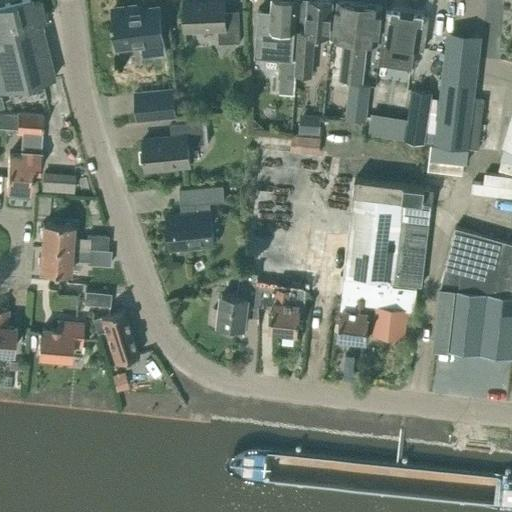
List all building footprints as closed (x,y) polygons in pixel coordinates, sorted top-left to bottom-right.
[(31,3),(30,0),(18,0),(0,4),(0,89),(54,77),(40,23),(44,21),(40,1),(31,3)] [(219,43),(240,42),(239,11),(225,11),(224,0),(187,0),(184,0),(185,29),(218,28),(219,43)] [(256,52),(255,57),(280,58),(282,59),(279,93),(294,94),(296,74),(297,60),(296,60),(293,59),(296,18),(301,18),(307,18),(308,0),(272,0),(272,10),(259,9),(256,52)] [(297,60),(296,74),(313,75),(316,42),(318,43),(319,35),(330,35),(333,1),(323,0),(308,0),(307,18),(306,33),(300,33),(298,33),(296,60),(297,60)] [(339,80),(351,81),(360,4),(338,1),(334,37),(343,38),(339,80)] [(166,56),(160,8),(159,4),(142,6),(141,2),(112,6),(118,50),(141,47),(142,59),(166,56)] [(382,6),(360,4),(351,81),(362,82),(366,41),(378,42),(382,6)] [(382,42),(379,63),(387,64),(412,68),(416,46),(424,48),(429,16),(425,16),(425,12),(392,7),(392,11),(387,10),(382,42)] [(448,43),(436,144),(468,148),(480,47),(448,43)] [(350,83),(346,118),(366,120),(370,85),(350,83)] [(174,89),(136,93),(138,119),(176,115),(174,89)] [(432,92),(412,89),(405,139),(424,142),(432,92)] [(475,99),(470,147),(479,148),(485,100),(475,99)] [(39,171),(43,127),(44,113),(18,111),(16,131),(23,132),(21,155),(9,153),(6,189),(30,191),(32,170),(39,171)] [(322,114),(301,113),(299,132),(320,134),(322,114)] [(511,115),(502,146),(511,149),(511,115)] [(171,123),(172,137),(144,139),(143,139),(145,161),(146,168),(176,165),(191,164),(189,145),(209,143),(206,120),(171,123)] [(290,151),(320,154),(321,137),(292,134),(290,151)] [(436,144),(429,143),(427,159),(466,164),(468,148),(436,144)] [(354,194),(356,179),(351,179),(338,177),(341,159),(260,149),(249,241),(246,269),(240,272),(240,273),(257,276),(257,283),(304,288),(305,287),(306,272),(345,276),(354,194)] [(46,187),(78,188),(79,169),(47,168),(46,187)] [(356,179),(354,194),(432,202),(434,189),(426,187),(356,179)] [(225,201),(223,185),(180,189),(181,205),(185,204),(186,214),(167,215),(170,247),(215,243),(212,211),(211,211),(210,202),(225,201)] [(344,284),(343,297),(369,300),(367,317),(369,318),(376,318),(377,305),(407,309),(407,311),(414,312),(417,288),(417,285),(422,286),(422,284),(429,221),(430,221),(432,202),(354,194),(345,276),(344,284)] [(43,221),(41,246),(88,248),(106,249),(107,235),(86,234),(86,238),(71,237),(72,223),(43,221)] [(511,241),(474,231),(457,227),(456,226),(440,286),(434,347),(448,349),(511,356),(511,241)] [(88,248),(41,246),(40,270),(70,272),(71,257),(75,257),(75,259),(87,260),(86,263),(109,264),(110,250),(106,249),(88,248)] [(244,327),(246,315),(259,317),(257,283),(257,276),(240,273),(240,280),(238,295),(222,293),(221,307),(215,307),(213,320),(220,321),(219,324),(223,324),(223,326),(233,327),(233,325),(244,327)] [(301,310),(304,310),(307,287),(305,287),(304,288),(257,283),(259,317),(260,317),(259,306),(272,307),(270,329),(284,331),(284,335),(295,336),(296,332),(299,332),(301,310)] [(111,292),(86,290),(85,303),(110,305),(111,292)] [(367,340),(369,318),(367,317),(369,300),(343,297),(341,309),(343,309),(343,313),(341,313),(338,337),(367,340)] [(376,318),(374,333),(404,337),(407,311),(407,309),(377,305),(376,318)] [(0,350),(12,351),(14,326),(7,325),(9,308),(0,307),(0,350)] [(115,361),(139,353),(129,322),(125,323),(121,309),(93,318),(98,332),(105,330),(115,361)] [(81,345),(83,322),(58,320),(58,329),(43,327),(42,332),(40,331),(38,353),(70,357),(71,344),(81,345)] [(23,362),(10,361),(9,368),(22,370),(23,362)] [(117,390),(129,386),(124,371),(112,375),(117,390)]
